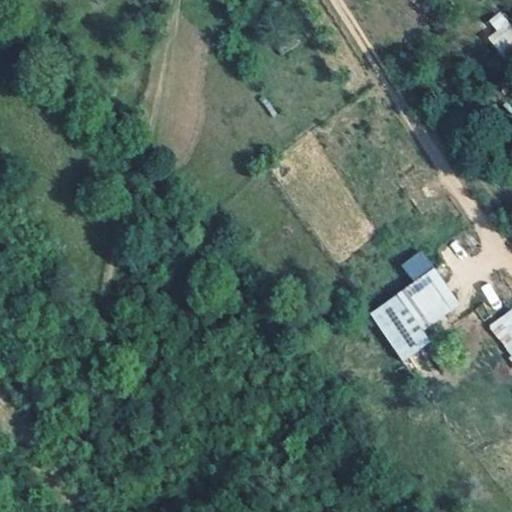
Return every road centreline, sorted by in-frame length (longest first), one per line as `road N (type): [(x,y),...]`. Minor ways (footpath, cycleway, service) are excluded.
road 1 (track): [(82,511),(114,302),(179,0)]
road 2 (track): [(333,0),(511,266)]
